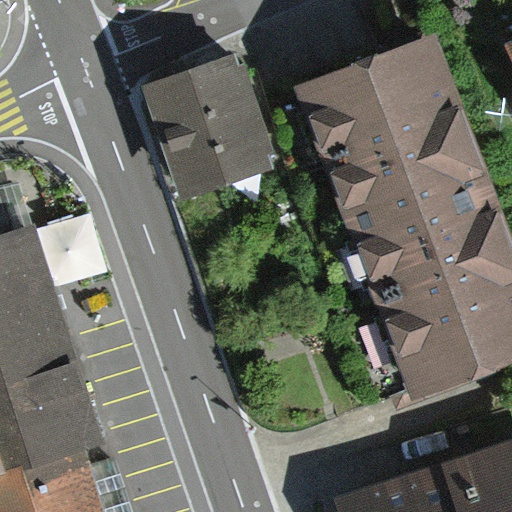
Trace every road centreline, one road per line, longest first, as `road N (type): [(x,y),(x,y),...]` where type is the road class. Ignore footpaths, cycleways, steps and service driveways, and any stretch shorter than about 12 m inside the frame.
road 1 (tertiary): [(243,511),(86,65)]
road 2 (residential): [(86,65),(252,0)]
